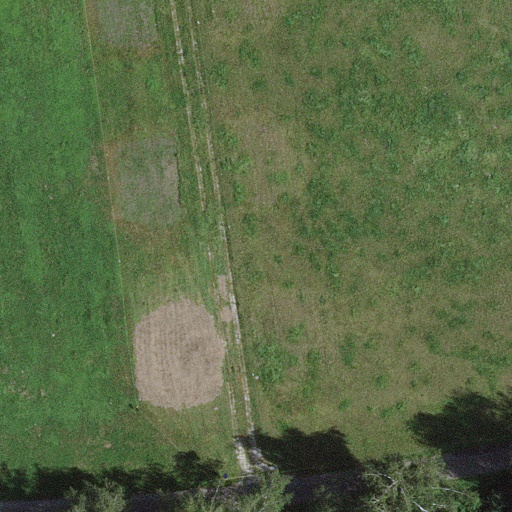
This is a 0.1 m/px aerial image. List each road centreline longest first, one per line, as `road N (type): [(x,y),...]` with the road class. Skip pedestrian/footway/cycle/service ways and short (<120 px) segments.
road 1 (track): [(259,511),(185,0)]
road 2 (track): [(260,511),(511,466)]
